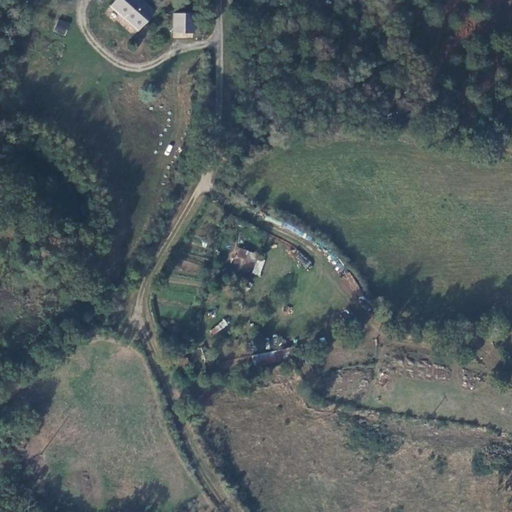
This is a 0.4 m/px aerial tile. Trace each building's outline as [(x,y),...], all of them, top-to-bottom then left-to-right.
[(154,11),(140,0),(115,0),(110,6),(121,15),(125,12),(141,26),(154,11)] [(193,13),(173,13),(173,32),(193,32),(193,13)] [(59,19),(54,31),(65,36),(70,23),(59,19)] [(254,277),(262,256),(238,248),(230,269),(254,277)] [(259,254),(251,273),(259,276),(266,257),(259,254)] [(349,295),(359,289),(350,271),(339,277),(349,295)] [(214,336),(229,324),(225,319),(209,330),(214,336)] [(255,369),(290,362),(287,348),(252,355),(255,369)]
